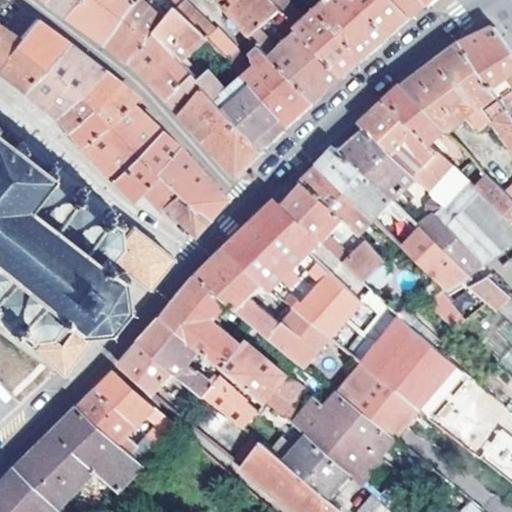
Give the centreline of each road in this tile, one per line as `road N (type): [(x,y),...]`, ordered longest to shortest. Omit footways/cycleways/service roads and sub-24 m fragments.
road 1 (secondary): [(240,208),(361,93),(483,0)]
road 2 (residential): [(26,0),(144,93),(240,208)]
road 3 (secondary): [(0,459),(194,258)]
road 4 (residential): [(194,258),(0,93)]
